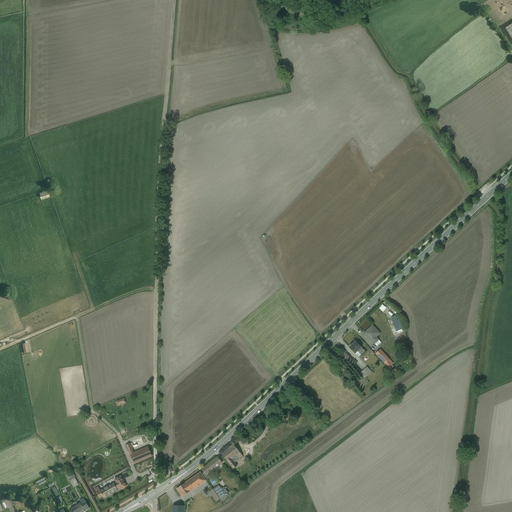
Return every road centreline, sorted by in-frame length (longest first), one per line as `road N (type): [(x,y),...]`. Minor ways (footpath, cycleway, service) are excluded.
road 1 (track): [(155,492),(155,245),(177,0)]
road 2 (secondary): [(511,173),(218,445),(155,492)]
